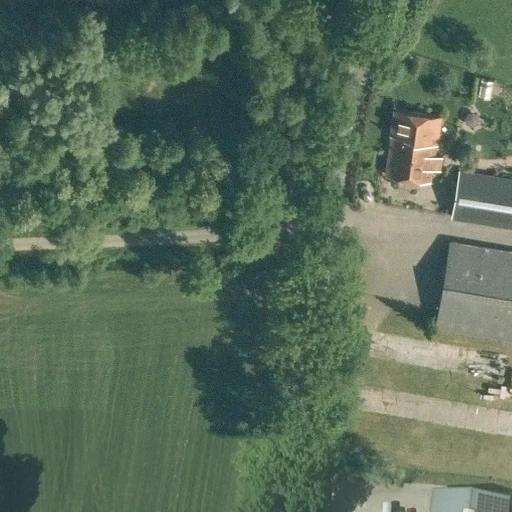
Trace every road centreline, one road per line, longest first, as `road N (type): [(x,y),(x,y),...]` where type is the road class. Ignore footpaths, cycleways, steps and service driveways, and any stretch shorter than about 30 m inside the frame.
road 1 (unclassified): [(328,234),(0,251)]
road 2 (tertiary): [(276,511),(328,234)]
road 3 (tertiary): [(328,234),(358,87),(394,0)]
road 4 (unknown): [(328,234),(402,226),(511,237)]
